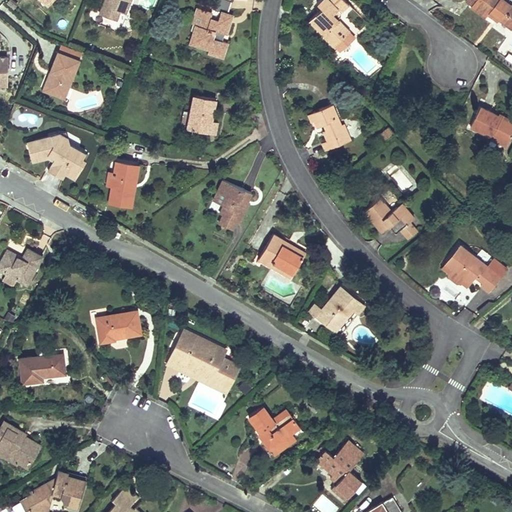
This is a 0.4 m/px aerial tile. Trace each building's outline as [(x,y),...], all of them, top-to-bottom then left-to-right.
[(129,4),(130,0),(105,0),(100,14),(116,21),(120,11),(123,2),(129,4)] [(226,0),(216,0),(213,10),(221,13),(228,15),(232,2),(226,0)] [(322,7),(309,20),(334,46),(350,31),(337,17),(332,12),(345,0),(318,0),(316,2),(322,7)] [(345,0),(332,12),(337,17),(340,15),(341,10),(348,3),(345,0)] [(466,0),(472,4),(471,5),(486,16),(488,13),(494,17),(496,15),(499,18),(511,27),(511,5),(504,0),(466,0)] [(125,14),(129,4),(123,2),(120,11),(125,14)] [(209,49),(207,53),(222,57),(227,42),(222,41),(219,40),(221,33),(224,34),(226,34),(230,23),(218,20),(218,22),(211,20),(212,14),(197,9),(193,24),(196,25),(200,26),(198,34),(194,32),(190,43),(201,47),(202,44),(209,46),(209,49)] [(221,13),(218,20),(230,23),(232,16),(228,15),(221,13)] [(350,31),(334,46),(339,51),(355,36),(350,31)] [(43,91),(60,97),(64,86),(68,88),(79,59),(58,51),(43,91)] [(60,97),(64,99),(68,88),(64,86),(60,97)] [(216,99),(194,95),(187,129),(209,133),(212,120),(216,99)] [(341,125),(332,103),(310,112),(314,120),(317,127),(323,125),(327,123),(329,128),(326,129),(330,139),(327,140),(321,143),(325,151),(348,141),(341,125)] [(502,117),(480,106),(470,126),(492,137),(492,138),(506,145),(511,134),(511,119),(503,115),(502,117)] [(212,120),(209,133),(215,134),(218,121),(212,120)] [(341,125),(348,141),(351,140),(344,124),(341,125)] [(394,133),(389,127),(377,136),(383,143),(394,133)] [(70,144),(66,131),(59,133),(61,139),(70,144)] [(70,144),(61,139),(59,133),(44,137),(39,146),(29,149),(32,161),(47,157),(49,154),(55,158),(54,161),(48,170),(62,179),(65,173),(75,179),(86,160),(83,159),(86,153),(70,144)] [(44,137),(27,142),(29,149),(39,146),(44,137)] [(134,188),(139,161),(117,157),(116,161),(133,164),(129,188),(134,188)] [(131,206),(134,188),(129,188),(133,164),(116,161),(114,172),(112,185),(109,202),(131,206)] [(104,183),(112,185),(114,172),(106,171),(104,183)] [(216,201),(225,180),(223,179),(213,200),(216,201)] [(247,200),(251,192),(225,180),(216,201),(224,205),(220,213),(223,214),(219,223),(233,229),(237,221),(239,222),(249,201),(247,200)] [(380,197),(364,211),(379,229),(386,223),(389,226),(395,234),(401,229),(409,222),(414,218),(401,202),(391,211),(380,197)] [(209,210),(218,212),(220,204),(211,202),(209,210)] [(409,222),(401,229),(408,238),(416,231),(409,222)] [(386,223),(379,229),(382,232),(389,226),(386,223)] [(285,241),(273,234),(259,259),(271,266),(273,261),(294,273),(306,252),(294,246),(292,250),(283,245),(285,241)] [(294,246),(285,241),(283,245),(292,250),(294,246)] [(475,257),(459,244),(444,263),(451,268),(448,272),(448,275),(458,282),(461,282),(464,278),(470,283),(476,276),(479,272),(486,278),(483,282),(481,284),(489,291),(507,269),(492,258),(486,265),(475,257)] [(7,248),(0,262),(0,269),(6,273),(17,279),(27,285),(43,256),(28,248),(23,257),(21,259),(18,257),(19,255),(7,248)] [(475,257),(486,265),(492,258),(481,249),(475,257)] [(294,273),(273,261),(271,266),(291,277),(294,273)] [(451,268),(444,263),(442,267),(448,272),(451,268)] [(486,278),(479,272),(476,276),(483,282),(486,278)] [(17,279),(6,273),(3,279),(14,285),(17,279)] [(470,283),(464,278),(461,282),(467,287),(470,283)] [(362,302),(341,285),(322,309),(315,303),(309,311),(333,330),(338,323),(340,325),(353,309),(357,313),(366,302),(363,299),(362,302)] [(480,314),(494,303),(487,302),(477,311),(480,314)] [(129,330),(140,328),(137,310),(107,315),(107,319),(97,320),(101,342),(115,339),(114,338),(130,335),(129,330)] [(5,319),(11,323),(15,316),(9,312),(5,319)] [(197,334),(184,328),(182,333),(195,339),(197,334)] [(203,373),(202,375),(228,388),(240,365),(222,357),(215,353),(218,345),(197,334),(195,339),(182,333),(174,348),(187,355),(182,365),(195,372),(196,369),(203,373)] [(226,349),(218,345),(215,353),(222,357),(226,349)] [(187,355),(174,348),(167,363),(226,392),(228,388),(202,375),(203,373),(196,369),(195,372),(182,365),(187,355)] [(45,375),(65,373),(63,353),(45,355),(40,356),(20,358),(23,382),(42,380),(42,374),(45,374),(45,375)] [(258,442),(265,451),(269,448),(292,432),(300,427),(287,409),(275,417),(277,420),(275,422),(272,419),(263,405),(249,415),(261,432),(259,434),(263,439),(258,442)] [(25,433),(4,421),(1,426),(0,427),(0,445),(20,457),(18,461),(28,467),(40,445),(30,439),(29,441),(23,438),(25,433)] [(269,448),(274,455),(296,439),(292,432),(269,448)] [(332,474),(339,479),(336,482),(331,488),(344,500),(361,481),(348,470),(364,453),(348,439),(333,456),(325,449),(316,459),(332,474)] [(245,464),(262,453),(256,444),(239,455),(245,464)] [(18,461),(20,457),(0,445),(0,453),(17,463),(18,461)] [(86,480),(68,475),(68,473),(58,470),(54,484),(48,482),(30,492),(31,494),(20,500),(26,510),(29,508),(31,511),(39,511),(42,511),(41,508),(50,503),(53,493),(61,495),(64,500),(69,502),(68,504),(78,507),(81,496),(82,496),(86,480)] [(339,479),(332,474),(330,477),(336,482),(339,479)] [(140,511),(135,507),(133,509),(131,511),(128,508),(130,506),(138,497),(125,485),(112,499),(115,502),(106,511),(140,511)] [(364,511),(401,511),(402,511),(392,496),(382,502),(381,502),(364,511)] [(46,511),(48,511),(50,503),(41,508),(42,511),(39,511),(46,511)]
